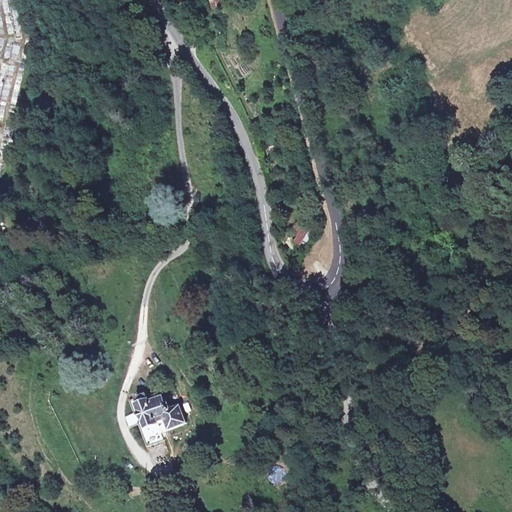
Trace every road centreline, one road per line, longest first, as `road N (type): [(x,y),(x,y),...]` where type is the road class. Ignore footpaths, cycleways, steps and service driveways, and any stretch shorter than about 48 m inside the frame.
road 1 (unclassified): [(303,280),(270,255),(257,180),(231,113),(160,0)]
road 2 (unclassified): [(280,0),(336,229),(332,259),(318,278),(303,280)]
road 3 (unclassified): [(303,280),(334,353),(349,427),(371,479),(397,511)]
